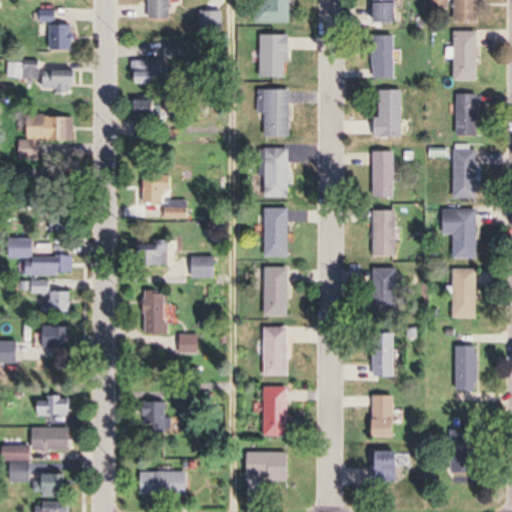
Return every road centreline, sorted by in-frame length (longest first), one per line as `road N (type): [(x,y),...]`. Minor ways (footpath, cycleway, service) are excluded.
road 1 (residential): [(333,511),(333,0)]
road 2 (residential): [(106,511),(106,0)]
